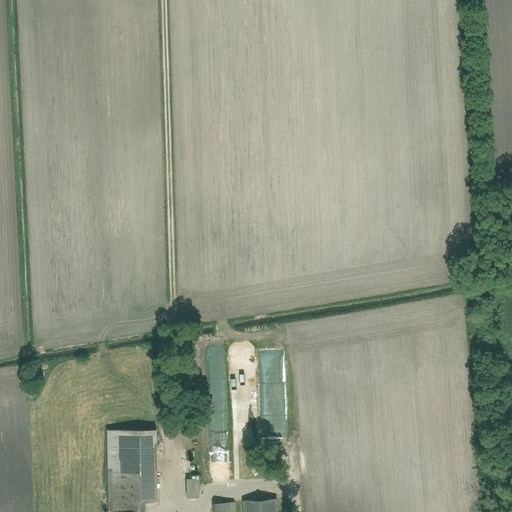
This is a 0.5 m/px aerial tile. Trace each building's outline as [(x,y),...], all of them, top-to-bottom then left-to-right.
[(194,381),(193,369),(181,369),(182,381),(194,381)] [(154,428),(105,429),(107,511),(141,511),(141,501),(155,501),(154,428)] [(197,477),(184,477),(185,497),(198,496),(197,477)] [(276,511),(276,497),(241,500),(241,511),(276,511)] [(235,511),(234,500),(211,502),(211,511),(235,511)]
